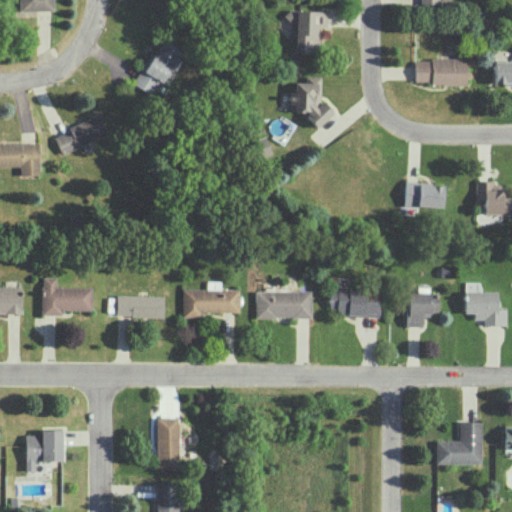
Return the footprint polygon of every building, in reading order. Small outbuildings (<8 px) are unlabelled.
[(18,0),(18,10),(53,10),(52,0),(18,0)] [(325,27),(326,11),(295,10),(294,51),(316,52),(317,27),(325,27)] [(133,83),(153,95),(170,67),(173,69),(183,52),(160,38),(133,83)] [(413,59),(413,83),(465,83),(465,58),(413,59)] [(511,84),(511,59),(492,61),(492,85),(511,84)] [(319,76),(304,76),(304,82),(293,82),(293,91),(288,91),(288,104),(292,104),(292,112),(305,112),(305,121),(330,121),(330,103),(319,103),(319,76)] [(62,156),(91,141),(107,133),(98,113),(52,135),(62,156)] [(256,158),(269,154),(265,136),(252,140),(256,158)] [(0,142),(0,165),(18,166),(18,174),(38,174),(37,142),(0,142)] [(441,183),(403,182),(402,205),(440,207),(441,183)] [(482,198),(482,213),(510,214),(510,196),(504,196),(505,183),(474,182),(474,198),(482,198)] [(90,287),(55,286),(55,277),(40,276),(40,314),(60,315),(60,309),(90,309),(90,287)] [(181,316),(199,316),(199,311),(238,312),(238,289),(219,288),(220,281),(206,281),(206,289),(181,288),(181,316)] [(0,312),(20,312),(21,287),(0,286),(0,312)] [(378,289),(329,289),(328,314),(378,315),(378,289)] [(310,291),(254,290),(254,317),(310,317),(310,291)] [(505,325),(505,308),(496,308),(496,291),(464,291),(463,312),(473,313),(473,319),(482,319),(482,325),(505,325)] [(437,311),(437,292),(405,292),(406,326),(421,326),(421,316),(429,316),(429,311),(437,311)] [(162,295),(115,295),(115,316),(162,316),(162,295)] [(176,417),(155,417),(156,469),(177,469),(176,417)] [(435,463),(480,463),(480,420),(458,420),(458,440),(435,440),(435,463)] [(511,448),(511,426),(503,427),(503,448),(511,448)] [(61,429),(39,429),(39,434),(24,434),(24,470),(34,470),(34,460),(61,460),(61,429)] [(155,511),(176,511),(178,482),(156,482),(155,511)]
